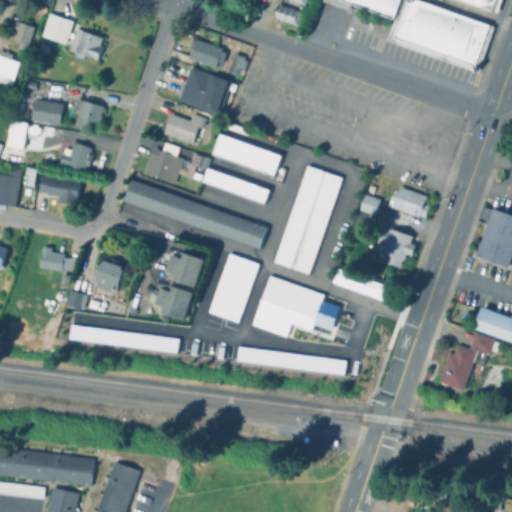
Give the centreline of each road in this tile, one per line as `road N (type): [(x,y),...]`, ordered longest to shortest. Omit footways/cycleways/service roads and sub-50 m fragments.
road 1 (tertiary): [(384,419),(511,52)]
road 2 (residential): [(174,6),(490,117)]
road 3 (residential): [(174,6),(93,237)]
